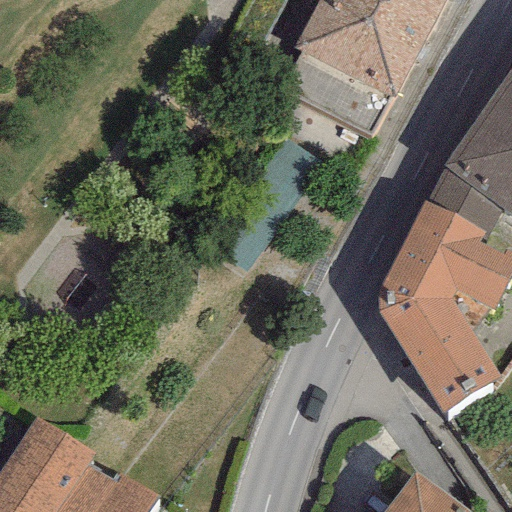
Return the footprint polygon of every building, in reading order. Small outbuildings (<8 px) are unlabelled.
[(323,0),(294,55),(391,106),(446,0),(323,0)] [(511,124),(461,200),(511,233),(511,124)] [(511,261),(442,225),(395,316),(395,338),(462,437),(511,402),(511,384),(472,325),(475,319),(511,337),(511,261)] [(138,511),(55,453),(12,511),(138,511)] [(435,511),(415,494),(399,511),(435,511)]
